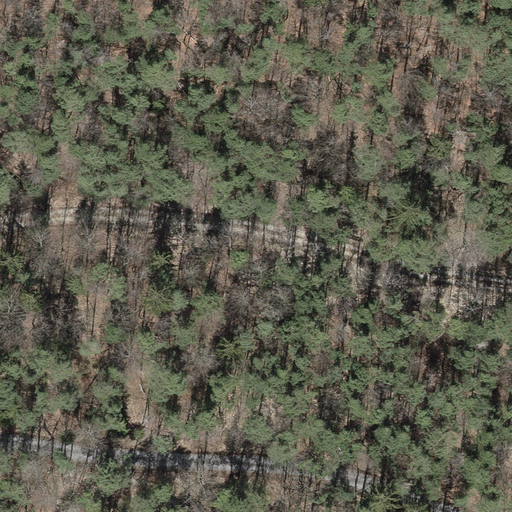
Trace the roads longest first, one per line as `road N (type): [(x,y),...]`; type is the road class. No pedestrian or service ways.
road 1 (track): [(511,282),(463,277),(255,223),(69,204),(0,227)]
road 2 (unclassified): [(0,439),(82,454),(331,471),(451,511)]
